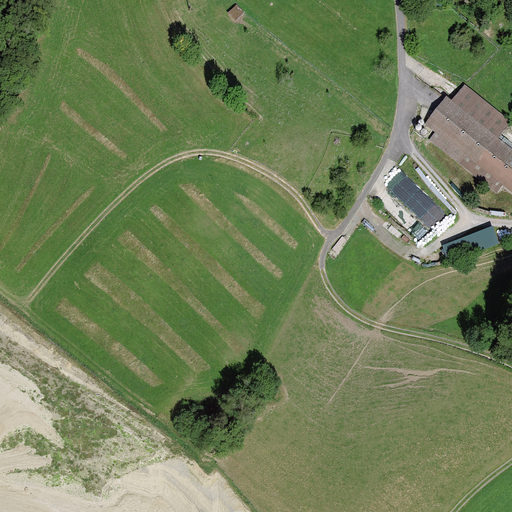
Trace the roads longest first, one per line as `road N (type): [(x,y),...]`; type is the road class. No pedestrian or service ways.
road 1 (track): [(332,238),(273,178),(199,153),(158,162),(29,302)]
road 2 (track): [(398,0),(401,119),(364,203),(372,226),(414,257),(460,228),(511,225)]
road 3 (track): [(364,203),(324,247),(321,273),(334,303),(511,364)]
